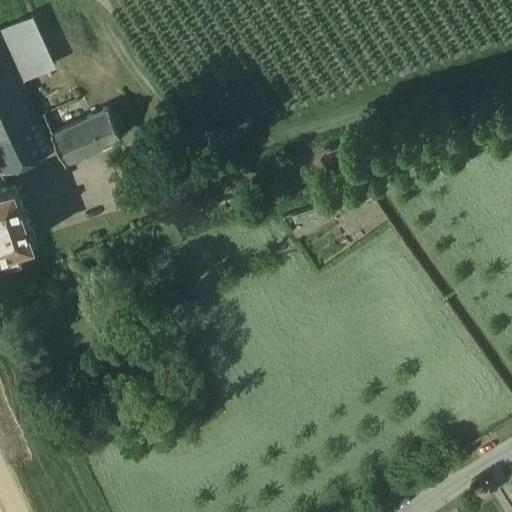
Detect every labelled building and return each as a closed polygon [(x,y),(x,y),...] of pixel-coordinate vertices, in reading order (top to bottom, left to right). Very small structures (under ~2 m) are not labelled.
[(57,66),(54,60),(34,14),(33,14),(0,28),(23,80),(28,78),(57,66)] [(0,173),(50,152),(0,36),(0,173)] [(108,105),(90,113),(51,131),(66,163),(122,137),(108,105)] [(0,268),(23,260),(18,247),(35,241),(15,184),(0,189),(0,268)] [(367,192),(333,202),(337,212),(373,201),(367,192)] [(316,207),(291,216),(295,226),(320,217),(316,207)]
